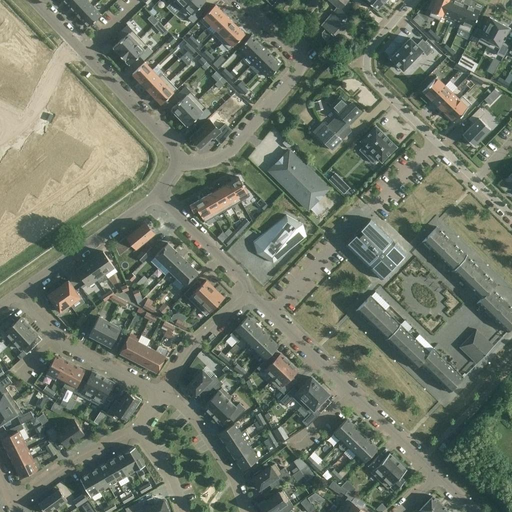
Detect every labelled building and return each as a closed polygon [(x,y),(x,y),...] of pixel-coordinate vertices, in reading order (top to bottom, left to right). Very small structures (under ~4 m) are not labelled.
[(85,0),(70,0),(66,5),(73,12),(85,0)] [(93,7),(86,0),(85,0),(73,12),(80,20),(93,7)] [(169,0),(179,10),(189,0),(169,0)] [(205,0),(189,0),(179,10),(192,23),(201,14),(197,9),(205,0)] [(346,0),(329,0),(337,6),(321,24),(325,28),(322,32),(322,35),(328,40),(331,40),(335,36),(336,37),(352,19),(340,8),(346,0)] [(382,0),(365,0),(377,10),(378,9),(384,2),(382,0)] [(432,0),(429,8),(432,10),(429,16),(440,20),(442,16),(448,0),(432,0)] [(448,0),(442,16),(451,20),(459,2),(454,0),(448,0)] [(459,2),(451,20),(460,23),(461,24),(468,5),(459,2)] [(210,24),(223,12),(215,4),(199,20),(207,28),(211,25),(210,24)] [(460,23),(458,28),(470,33),(476,18),(480,10),(468,5),(461,24),(460,23)] [(93,7),(80,20),(87,27),(101,15),(93,7)] [(230,19),(223,12),(210,24),(211,25),(217,31),(218,32),(230,19)] [(476,28),(470,39),(477,43),(478,41),(487,46),(500,23),(489,17),(482,31),(476,28)] [(237,26),(230,19),(218,32),(217,31),(214,35),(222,42),(237,26)] [(500,23),(487,46),(497,51),(496,53),(503,57),(509,45),(503,42),(510,29),(500,23)] [(121,56),(140,38),(128,25),(118,34),(123,38),(113,48),(121,56)] [(245,34),(237,26),(222,42),(229,50),(245,34)] [(246,55),(259,42),(252,35),(239,48),(246,55)] [(153,51),(140,38),(121,56),(129,65),(139,56),(143,60),(153,51)] [(410,38),(390,58),(403,70),(422,51),(426,55),(432,49),(422,40),(417,45),(410,38)] [(266,49),(259,42),(246,55),(254,62),(266,49)] [(274,56),(266,49),(254,62),(261,69),(274,56)] [(187,51),(181,57),(187,64),(194,58),(187,51)] [(281,64),(274,56),(261,69),(269,77),(281,64)] [(461,57),(457,64),(461,66),(463,67),(466,60),(461,57)] [(139,82),(152,70),(145,62),(132,74),(139,82)] [(159,77),(152,70),(139,82),(146,89),(159,77)] [(162,73),(159,77),(146,89),(154,96),(170,81),(162,73)] [(437,77),(422,92),(423,92),(431,99),(445,85),(437,78),(437,77)] [(223,84),(219,80),(215,84),(219,88),(223,84)] [(8,81),(0,95),(0,98),(7,102),(8,102),(17,85),(16,85),(8,81)] [(177,89),(170,81),(154,96),(158,101),(157,101),(160,104),(161,104),(177,89)] [(445,85),(431,99),(438,107),(452,92),(456,88),(449,81),(445,85)] [(7,102),(7,103),(17,108),(26,90),(17,85),(16,85),(17,85),(8,102),(7,102)] [(179,118),(198,100),(186,86),(176,95),(181,100),(171,109),(179,118)] [(452,92),(438,107),(446,114),(459,99),(452,92)] [(227,104),(235,111),(243,103),(235,95),(227,104)] [(489,105),(494,100),(488,95),(484,99),(489,105)] [(339,114),(327,126),(337,136),(348,124),(349,125),(349,124),(360,112),(361,113),(361,112),(351,102),(348,105),(339,96),(339,97),(331,106),(328,103),(327,103),(339,114)] [(459,99),(446,114),(454,121),(453,122),(454,122),(471,104),(462,96),(459,99)] [(211,113),(198,100),(179,118),(187,127),(197,117),(201,122),(211,113)] [(463,134),(462,134),(474,146),(474,145),(490,129),(479,118),(485,113),(480,108),(469,119),(473,123),(463,134)] [(219,130),(209,120),(191,137),(200,148),(212,136),(213,138),(214,137),(220,143),(231,130),(225,124),(219,130)] [(337,136),(327,126),(323,122),(313,132),(332,150),(341,141),(337,136)] [(364,145),(360,150),(373,163),(377,158),(381,162),(397,147),(375,126),(360,141),(364,145)] [(62,137),(52,156),(60,161),(64,153),(75,159),(81,148),(62,137)] [(37,140),(32,149),(37,152),(42,143),(37,140)] [(304,166),(301,164),(302,163),(289,151),(270,171),(282,183),(283,182),(285,185),(287,188),(290,191),(292,192),(293,194),(296,196),(296,197),(308,209),(328,189),(315,177),(312,174),(311,173),(310,171),(307,169),(304,166)] [(40,153),(30,172),(38,176),(42,169),(53,175),(59,163),(40,153)] [(14,156),(10,164),(15,167),(20,159),(14,156)] [(18,168),(8,187),(16,192),(20,184),(31,190),(37,179),(18,168)] [(328,179),(343,193),(349,187),(334,173),(328,179)] [(239,177),(229,182),(240,201),(250,196),(239,177)] [(240,201),(229,182),(220,187),(232,206),(240,201)] [(0,186),(0,200),(9,205),(15,194),(0,186)] [(232,206),(220,187),(212,192),(223,212),(232,206)] [(223,212),(212,192),(203,198),(214,217),(223,212)] [(214,217),(203,198),(189,205),(193,212),(197,210),(205,222),(214,217)] [(253,242),(257,254),(264,256),(265,255),(269,256),(270,260),(269,260),(269,261),(273,263),(277,260),(275,258),(291,247),(299,242),(306,236),(305,231),(304,231),(302,225),(303,224),(286,215),(283,217),(284,218),(263,234),(253,242)] [(371,219),(345,245),(367,266),(381,279),(406,254),(392,240),(371,219)] [(136,248),(154,233),(145,223),(128,237),(126,235),(120,241),(126,249),(132,244),(136,248)] [(422,242),(437,257),(452,241),(448,237),(446,239),(439,233),(441,231),(437,227),(422,242)] [(451,271),(467,255),(466,255),(462,252),(460,253),(454,247),(456,245),(452,241),(437,257),(451,271)] [(155,257),(150,261),(158,269),(162,264),(175,250),(168,243),(154,256),(155,257)] [(150,253),(145,248),(137,257),(142,262),(150,253)] [(162,264),(158,269),(165,276),(169,271),(183,257),(175,250),(162,264)] [(103,251),(94,258),(104,273),(114,267),(103,251)] [(467,255),(451,271),(451,272),(452,271),(466,285),(481,270),(477,266),(475,268),(469,261),(470,259),(467,256),(467,255)] [(183,257),(169,271),(177,278),(190,265),(183,257)] [(94,258),(85,264),(96,279),(99,283),(107,277),(104,273),(94,258)] [(85,264),(76,270),(87,286),(96,279),(85,264)] [(177,278),(172,283),(179,290),(184,285),(185,286),(198,272),(190,265),(177,278)] [(481,270),(466,285),(480,299),(481,299),(492,288),(492,289),(496,285),(492,280),(490,282),(483,276),(485,274),(481,270)] [(68,280),(58,288),(70,305),(80,297),(68,280)] [(206,280),(202,284),(197,280),(184,294),(197,307),(215,289),(206,280)] [(70,305),(58,288),(48,295),(60,312),(70,305)] [(476,303),(491,318),(506,302),(502,299),(501,300),(494,294),(496,292),(492,289),(492,288),(481,299),(480,299),(476,303)] [(224,297),(215,289),(197,307),(206,316),(224,297)] [(371,325),(385,310),(370,295),(356,311),(360,315),(362,313),(368,319),(367,321),(371,325)] [(506,302),(491,318),(507,332),(511,326),(511,311),(509,308),(510,306),(506,302)] [(164,303),(158,309),(164,314),(170,308),(164,303)] [(400,324),(385,310),(371,325),(375,329),(376,327),(383,334),(381,335),(385,339),(385,340),(401,323),(400,323),(400,324)] [(234,330),(230,334),(238,342),(242,338),(255,324),(247,316),(234,330)] [(15,322),(11,317),(0,327),(13,341),(29,326),(21,317),(15,322)] [(89,335),(100,341),(110,322),(99,317),(89,335)] [(121,328),(110,322),(100,341),(111,346),(121,328)] [(400,354),(415,338),(400,324),(401,324),(401,323),(385,340),(386,340),(389,343),(391,341),(398,348),(396,350),(400,354)] [(255,324),(242,338),(249,345),(263,331),(255,324)] [(37,334),(29,326),(13,341),(21,350),(37,334)] [(493,346),(476,329),(459,347),(477,363),(493,346)] [(173,333),(167,330),(164,336),(169,339),(173,333)] [(263,331),(249,345),(257,352),(270,338),(263,331)] [(129,358),(138,341),(128,336),(120,353),(129,358)] [(270,338),(257,352),(265,360),(270,355),(278,346),(270,338)] [(429,352),(415,338),(400,354),(404,358),(406,356),(413,362),(411,364),(415,368),(420,364),(419,364),(430,352),(429,352)] [(147,346),(138,341),(129,358),(138,363),(147,346)] [(147,367),(156,351),(147,346),(138,363),(147,367)] [(434,378),(448,362),(433,348),(429,352),(430,352),(419,364),(420,364),(423,367),(425,366),(431,372),(430,374),(434,378)] [(156,351),(147,367),(157,372),(165,356),(156,351)] [(265,360),(257,368),(262,373),(265,370),(273,377),(274,378),(289,362),(280,353),(275,359),(270,355),(265,360)] [(47,372),(45,376),(55,381),(57,378),(65,361),(56,356),(47,372)] [(65,361),(57,378),(65,382),(66,382),(75,366),(65,361)] [(273,377),(270,381),(284,394),(297,381),(292,376),(298,370),(289,362),(274,378),(273,377)] [(448,362),(434,378),(438,382),(439,380),(446,386),(444,388),(449,392),(464,377),(448,362)] [(65,382),(63,386),(74,392),(76,387),(80,379),(85,371),(75,366),(66,382),(65,382)] [(188,387),(186,389),(192,395),(194,393),(196,395),(205,385),(210,390),(213,386),(217,383),(220,380),(214,375),(211,379),(202,370),(200,372),(199,371),(193,377),(194,378),(187,386),(188,387)] [(76,387),(74,392),(78,394),(80,395),(90,401),(103,377),(92,371),(86,382),(80,379),(76,387)] [(0,410),(14,401),(5,387),(12,382),(7,377),(0,382),(0,390),(0,391),(3,394),(0,395),(0,410)] [(103,377),(90,401),(101,406),(107,409),(113,396),(107,393),(113,382),(103,377)] [(293,398),(301,405),(320,386),(312,377),(295,395),(290,390),(280,400),(286,406),(293,398)] [(217,383),(213,386),(217,390),(223,383),(220,380),(217,383)] [(329,394),(320,386),(301,405),(309,413),(302,421),(307,426),(317,416),(312,411),(329,394)] [(222,387),(203,406),(211,415),(227,399),(231,396),(222,387)] [(107,412),(105,415),(111,419),(113,416),(116,412),(126,419),(134,406),(136,408),(142,400),(132,393),(130,395),(128,393),(121,404),(115,400),(107,412)] [(67,403),(65,407),(71,410),(76,401),(70,398),(67,403)] [(227,399),(211,415),(220,423),(228,416),(233,421),(245,409),(239,403),(235,407),(227,399)] [(14,401),(0,410),(0,424),(16,414),(18,417),(21,424),(34,418),(31,411),(23,414),(14,401)] [(40,424),(47,421),(43,413),(37,416),(40,424)] [(347,419),(333,432),(341,440),(355,427),(347,419)] [(84,434),(75,421),(57,433),(53,427),(46,431),(53,442),(59,438),(65,447),(71,442),(72,443),(78,439),(78,438),(84,434)] [(234,423),(218,434),(225,443),(240,433),(234,423)] [(281,426),(274,430),(278,438),(286,434),(281,426)] [(339,443),(339,446),(339,448),(341,450),(343,450),(346,450),(348,447),(349,447),(362,434),(355,427),(341,440),(342,441),(339,443)] [(240,433),(225,443),(230,452),(246,441),(250,438),(244,430),(240,433)] [(1,439),(6,449),(23,440),(18,431),(1,439)] [(349,447),(344,452),(352,459),(356,454),(369,441),(362,434),(349,447)] [(273,436),(268,439),(274,448),(278,446),(273,436)] [(28,450),(23,440),(6,449),(11,458),(28,450)] [(246,441),(230,452),(236,460),(252,450),(246,441)] [(369,441),(356,454),(364,462),(377,449),(369,441)] [(443,452),(448,447),(443,443),(439,448),(443,452)] [(125,452),(135,470),(145,465),(135,447),(125,452)] [(32,459),(28,450),(11,458),(16,468),(33,459),(32,459)] [(252,450),(236,460),(242,469),(258,459),(252,450)] [(126,476),(135,470),(125,452),(116,458),(126,476)] [(379,481),(399,460),(393,454),(392,455),(389,453),(383,459),(378,455),(368,465),(373,470),(371,472),(379,481)] [(301,456),(293,460),(297,468),(292,472),(297,480),(303,476),(307,482),(314,478),(301,456)] [(37,457),(32,459),(33,459),(16,468),(21,478),(42,467),(37,457)] [(118,481),(126,476),(116,458),(107,463),(118,481)] [(406,466),(399,460),(379,481),(388,489),(390,487),(395,491),(405,481),(400,476),(406,470),(404,467),(406,466)] [(107,463),(98,468),(109,486),(118,481),(107,463)] [(280,470),(275,463),(261,472),(260,470),(253,475),(254,477),(252,479),(253,480),(251,482),(256,489),(258,487),(259,489),(275,478),(278,484),(290,476),(284,467),(280,470)] [(90,473),(100,491),(109,486),(98,468),(90,473)] [(90,496),(100,491),(90,473),(80,478),(90,496)] [(343,488),(340,492),(345,495),(348,496),(346,498),(351,502),(352,500),(355,496),(350,493),(343,488)] [(67,500),(59,489),(38,504),(44,511),(47,511),(54,507),(56,509),(67,500)] [(265,499),(257,505),(261,511),(272,511),(278,509),(280,511),(288,511),(290,510),(293,506),(282,490),(266,501),(265,499)] [(315,492),(308,497),(311,502),(315,500),(320,496),(315,492)] [(83,494),(73,501),(77,507),(87,500),(83,494)] [(432,496),(419,510),(420,511),(432,511),(440,504),(432,496)] [(346,498),(340,508),(345,511),(366,511),(351,502),(346,498)] [(164,502),(163,500),(141,509),(138,503),(125,508),(126,511),(166,511),(168,511),(167,509),(169,509),(166,501),(164,502)]
